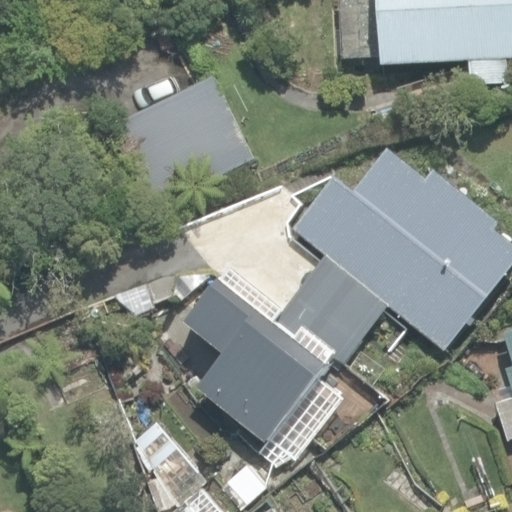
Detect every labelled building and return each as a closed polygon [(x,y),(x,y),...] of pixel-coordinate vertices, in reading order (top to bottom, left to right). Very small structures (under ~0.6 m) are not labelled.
[(474,61),(474,84),(511,83),(510,59),(511,59),(511,0),(340,0),(344,59),(386,57),(387,65),(474,61)] [(109,124),(145,206),(254,160),(214,77),(109,124)] [(393,306),(445,350),(511,269),(511,239),(497,227),(502,221),(439,168),(431,178),(394,147),(357,191),(338,175),(297,225),(328,252),(290,308),(235,266),(193,321),(227,348),(202,387),(294,460),(318,431),(293,417),(335,362),(343,369),(393,306)] [(511,331),(505,334),(511,355),(511,366),(508,367),(511,382),(511,397),(498,402),(509,440),(511,439),(511,331)] [(200,469),(160,422),(134,444),(174,492),(200,469)] [(228,484),(245,504),(266,487),(249,467),(228,484)] [(175,511),(227,511),(205,486),(175,511)]
